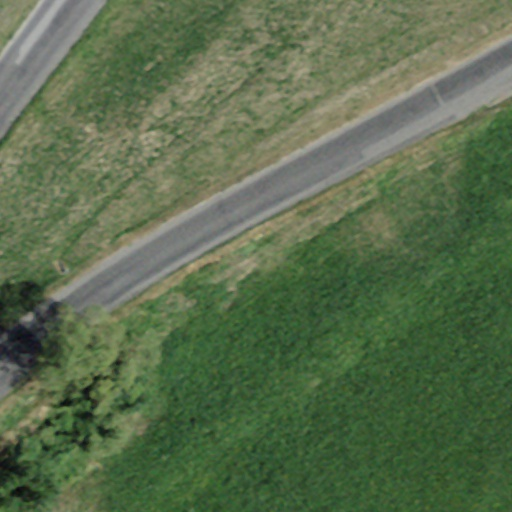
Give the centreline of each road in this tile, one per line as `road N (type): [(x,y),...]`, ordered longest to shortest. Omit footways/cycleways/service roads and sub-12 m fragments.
road 1 (unclassified): [(0,387),(207,240),(511,71)]
road 2 (unclassified): [(86,0),(0,106)]
